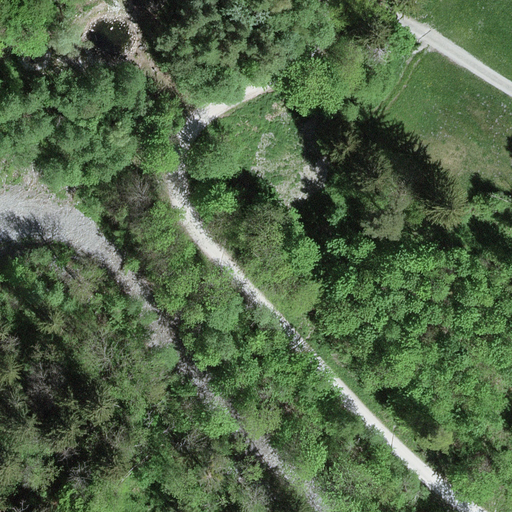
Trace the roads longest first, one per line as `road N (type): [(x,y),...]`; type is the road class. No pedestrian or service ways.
road 1 (track): [(324,0),(319,37),(288,68),(196,117),(175,151),(175,180),(220,263),(430,478),(475,511)]
road 2 (track): [(511,89),(367,0)]
